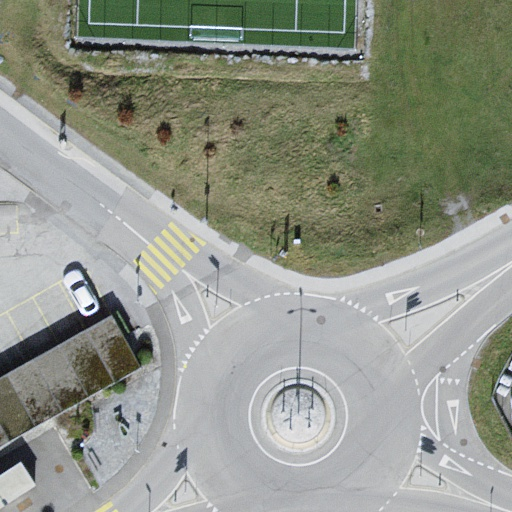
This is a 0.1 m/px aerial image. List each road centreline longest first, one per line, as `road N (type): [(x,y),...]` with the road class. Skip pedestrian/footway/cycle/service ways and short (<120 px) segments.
road 1 (residential): [(0,130),(176,264)]
road 2 (tertiary): [(511,259),(315,323)]
road 3 (tertiary): [(475,490),(457,446),(452,403),(465,317)]
road 4 (tertiary): [(339,502),(495,506)]
road 5 (residential): [(306,321),(176,264)]
road 6 (tertiary): [(198,406),(201,444),(215,472),(245,500),(271,510)]
road 7 (tertiary): [(306,321),(245,333),(204,381)]
road 8 (residential): [(176,264),(204,381)]
